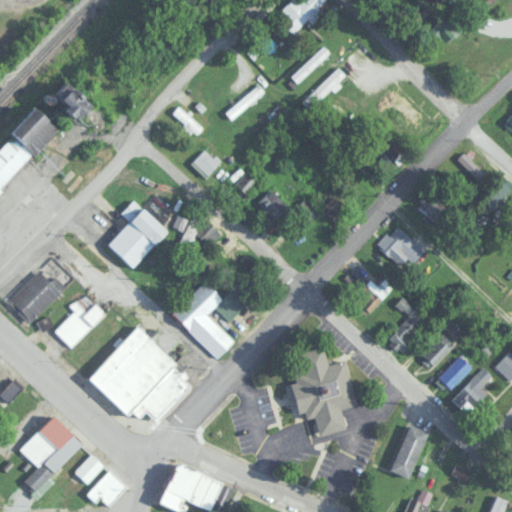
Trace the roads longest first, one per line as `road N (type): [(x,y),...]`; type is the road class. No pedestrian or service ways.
road 1 (residential): [(159,437),(511,77)]
road 2 (residential): [(472,441),(127,139)]
road 3 (residential): [(0,280),(171,88),(262,0)]
road 4 (residential): [(511,164),(343,0)]
road 5 (residential): [(47,230),(214,380)]
road 6 (residential): [(320,511),(159,437)]
road 7 (residential): [(132,459),(0,344)]
